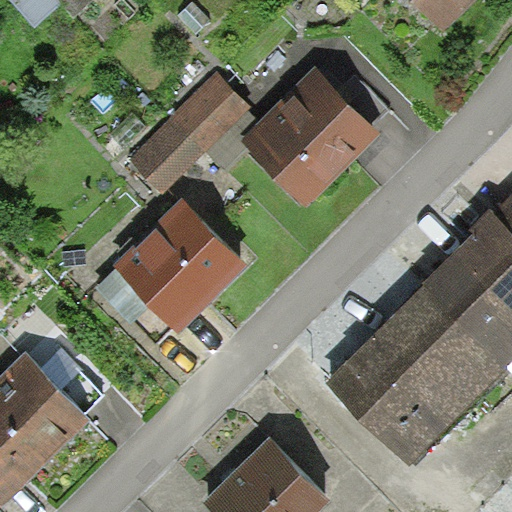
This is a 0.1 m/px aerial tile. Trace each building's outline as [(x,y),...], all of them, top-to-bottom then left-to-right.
[(64,0),(78,14),(92,0),(64,0)] [(462,0),(423,0),(443,19),(462,0)] [(320,71),(268,124),(252,141),(307,194),(391,107),(355,72),(339,89),(320,71)] [(226,167),(252,141),(268,124),(217,74),(137,157),(166,185),(204,146),(226,167)] [(511,196),(427,283),(500,354),(511,365),(511,196)] [(241,257),(184,200),(100,283),(158,341),(241,257)] [(405,451),(500,354),(427,283),(332,380),(405,451)] [(105,391),(48,336),(0,385),(0,491),(4,495),(105,391)] [(210,497),(225,511),(307,511),(328,492),(271,436),(210,497)]
